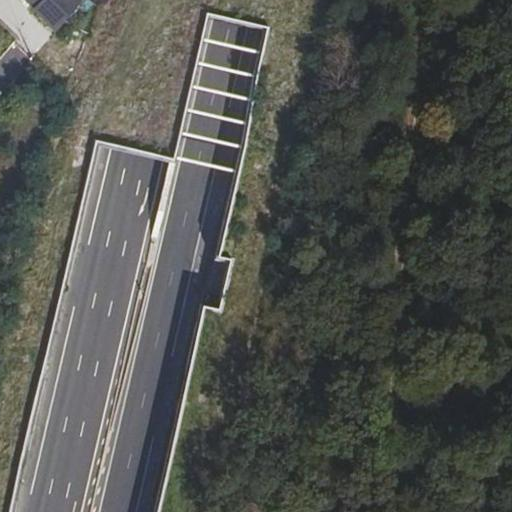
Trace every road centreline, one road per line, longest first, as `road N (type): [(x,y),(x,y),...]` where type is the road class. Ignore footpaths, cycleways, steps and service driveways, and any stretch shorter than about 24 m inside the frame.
road 1 (trunk): [(125,511),(245,0)]
road 2 (trunk): [(173,0),(59,511)]
road 3 (track): [(426,0),(414,83),(398,511)]
